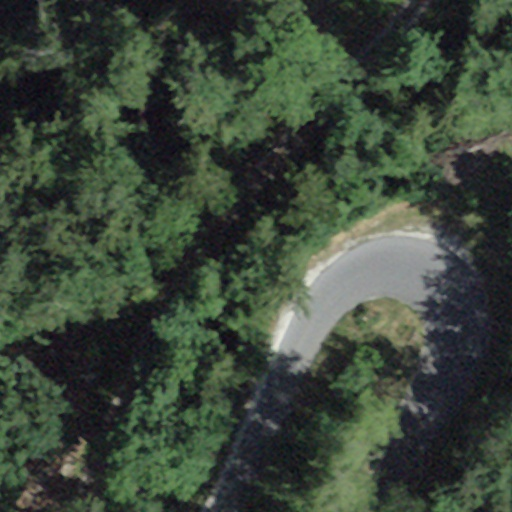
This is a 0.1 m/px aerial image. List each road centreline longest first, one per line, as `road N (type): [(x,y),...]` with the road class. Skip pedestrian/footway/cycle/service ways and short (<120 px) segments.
road 1 (unclassified): [(217,511),(326,299),(349,275),(376,265),(432,275),(450,291),(457,319),(385,511)]
road 2 (track): [(84,511),(410,0)]
